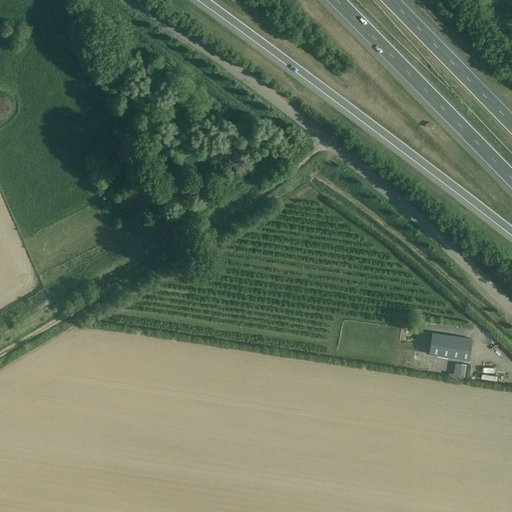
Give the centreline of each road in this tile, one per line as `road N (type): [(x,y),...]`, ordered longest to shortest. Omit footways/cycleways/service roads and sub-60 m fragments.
road 1 (unclassified): [(511,308),(371,177),(129,0)]
road 2 (track): [(326,143),(169,255),(0,357)]
road 3 (motorway): [(202,0),(511,230)]
road 4 (motorway): [(336,0),(511,178)]
road 5 (motorway): [(511,123),(389,0)]
